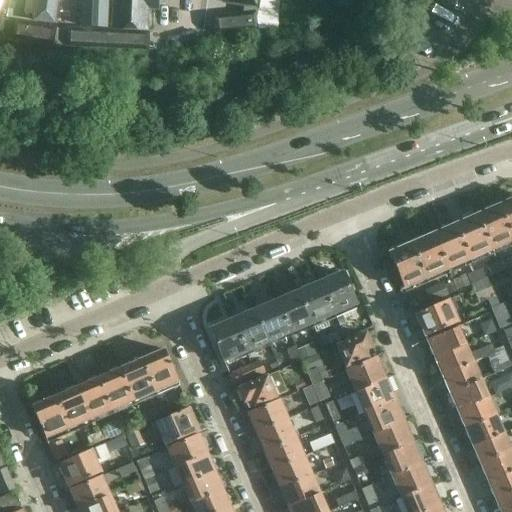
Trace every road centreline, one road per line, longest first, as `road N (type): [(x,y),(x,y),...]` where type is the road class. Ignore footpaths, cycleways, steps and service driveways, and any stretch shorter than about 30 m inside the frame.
road 1 (secondary): [(511,75),(186,183),(81,194),(0,185)]
road 2 (residential): [(472,511),(341,215)]
road 3 (secondary): [(0,221),(118,228),(277,204)]
road 4 (secondary): [(277,204),(511,122)]
road 5 (residential): [(260,511),(164,290)]
road 6 (residential): [(164,290),(341,215)]
road 7 (residential): [(341,215),(511,156)]
road 8 (residential): [(0,357),(164,290)]
road 9 (secondary): [(164,290),(168,263),(181,250),(277,204)]
road 10 (residential): [(54,511),(0,379)]
